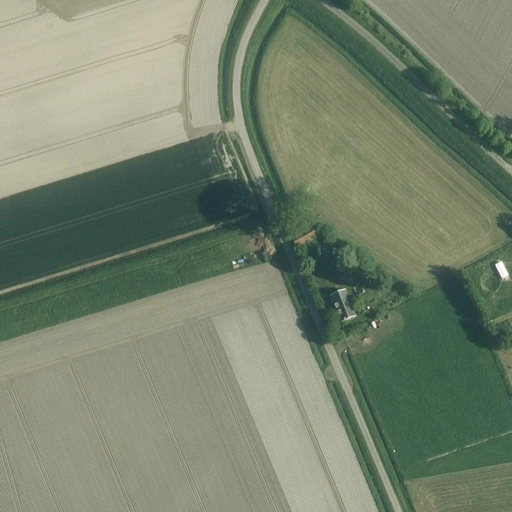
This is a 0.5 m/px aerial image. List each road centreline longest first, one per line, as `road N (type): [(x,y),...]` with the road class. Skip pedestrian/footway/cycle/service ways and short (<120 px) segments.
road 1 (unclassified): [(400,511),(241,124),(241,58),(266,0)]
road 2 (unclassified): [(511,171),(321,0)]
